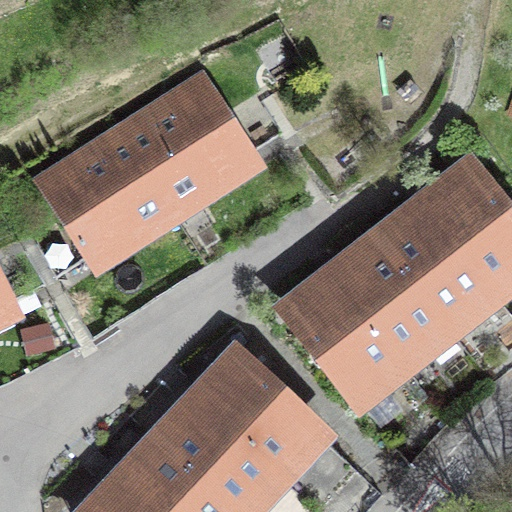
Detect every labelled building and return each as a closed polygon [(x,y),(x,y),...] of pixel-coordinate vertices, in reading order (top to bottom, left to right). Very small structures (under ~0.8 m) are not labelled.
[(128,143),(170,209),(248,159),(206,94),(128,143)] [(170,209),(128,143),(51,192),(93,258),(170,209)] [(511,222),(473,172),(426,209),(494,295),(511,281),(511,222)] [(381,243),(449,330),(494,295),(426,209),(381,243)] [(336,279),(403,366),(449,330),(381,243),(336,279)] [(357,402),(403,366),(336,279),(289,315),(357,402)] [(199,403),(280,478),(320,435),(240,360),(199,403)] [(160,445),(231,511),(248,511),(280,478),(199,403),(160,445)] [(121,487),(148,511),(231,511),(160,445),(121,487)] [(148,511),(121,487),(96,511),(148,511)]
